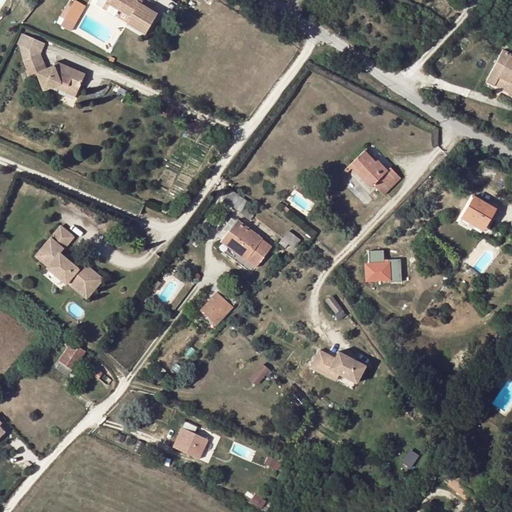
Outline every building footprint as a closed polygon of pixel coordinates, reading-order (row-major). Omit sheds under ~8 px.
[(74,31),(85,3),(76,0),(69,0),(60,25),(74,31)] [(148,0),(106,0),(105,2),(130,17),(126,23),(145,34),(156,14),(151,10),(155,4),(148,0)] [(102,9),(126,23),(130,17),(105,2),(102,9)] [(41,55),(45,44),(22,35),(18,46),(20,46),(23,62),(38,56),(41,55)] [(511,56),(510,55),(511,54),(502,50),(486,81),(494,85),(495,85),(497,80),(509,86),(510,83),(511,83),(511,56)] [(38,56),(44,70),(46,69),(41,55),(38,56)] [(56,61),(55,65),(46,69),(44,70),(38,56),(23,62),(29,76),(36,73),(43,90),(53,86),(61,83),(78,91),(85,74),(56,61)] [(511,93),(511,83),(510,83),(509,86),(497,80),(495,85),(511,93)] [(78,91),(61,83),(53,86),(75,97),(78,91)] [(366,151),(377,162),(379,161),(367,149),(366,151)] [(352,169),(356,173),(360,171),(373,185),(379,191),(397,174),(391,168),(388,171),(379,161),(377,162),(366,151),(349,166),(352,169)] [(347,174),(352,169),(349,166),(344,171),(347,174)] [(373,185),(360,171),(356,173),(370,188),(373,185)] [(401,179),(397,174),(379,191),(384,196),(401,179)] [(231,189),(223,200),(251,219),(253,215),(244,209),(248,202),(231,189)] [(474,197),(462,218),(472,223),(473,220),(486,227),(496,209),(474,197)] [(219,235),(224,239),(236,222),(232,218),(219,235)] [(484,230),(486,227),(473,220),(472,223),(462,218),(460,221),(473,228),(475,225),(484,230)] [(256,267),(272,246),(238,220),(236,222),(224,239),(222,241),(256,267)] [(79,269),(61,254),(74,237),(61,226),(55,233),(36,256),(48,267),(47,268),(66,284),(68,283),(79,269)] [(300,240),(289,231),(279,243),(286,248),(289,244),(293,248),(300,240)] [(431,248),(425,243),(421,249),(427,253),(431,248)] [(384,251),(369,251),(369,265),(366,265),(366,282),(388,282),(388,283),(401,284),(401,260),(388,260),(388,265),(384,265),(384,260),(384,251)] [(87,298),(103,279),(84,263),(79,269),(68,283),(87,298)] [(154,291),(161,282),(156,278),(149,286),(154,291)] [(145,300),(149,296),(147,295),(150,290),(147,288),(141,297),(145,300)] [(216,323),(237,301),(222,288),(202,310),(216,323)] [(342,308),(333,297),(327,302),(336,313),(342,308)] [(60,362),(72,371),(85,351),(69,340),(65,345),(69,348),(60,362)] [(357,382),(366,365),(339,351),(338,351),(335,358),(320,350),(319,350),(310,367),(335,380),(339,373),(357,382)] [(68,377),(72,371),(60,362),(57,369),(68,377)] [(262,365),(253,376),(259,382),(269,370),(262,365)] [(98,379),(99,378),(102,373),(95,367),(90,373),(98,379)] [(257,385),(259,382),(253,376),(250,380),(257,385)] [(190,426),(187,432),(198,437),(201,431),(190,426)] [(182,430),(175,446),(191,453),(192,451),(198,453),(202,445),(196,442),(198,437),(187,432),(182,430)] [(412,468),(420,453),(411,449),(403,463),(412,468)] [(466,499),(471,494),(465,489),(470,483),(458,473),(448,484),(466,499)] [(471,494),(480,502),(484,498),(477,490),(470,483),(465,489),(471,494)]
